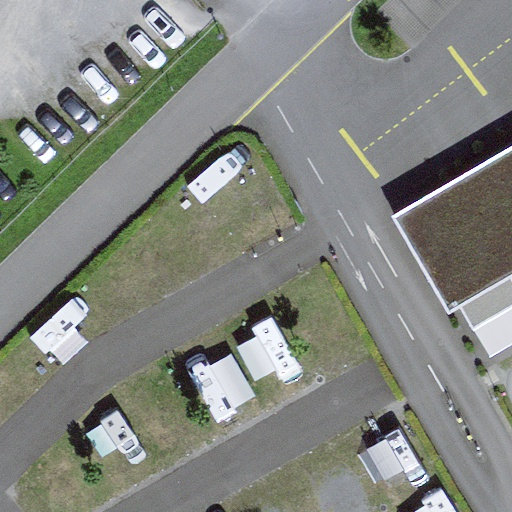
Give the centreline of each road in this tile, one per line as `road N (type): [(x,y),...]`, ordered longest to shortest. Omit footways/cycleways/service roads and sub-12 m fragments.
road 1 (residential): [(316,0),(0,303)]
road 2 (unknown): [(344,221),(407,161),(511,115)]
